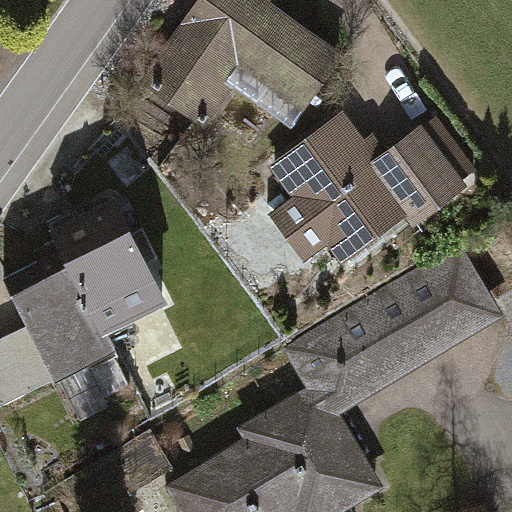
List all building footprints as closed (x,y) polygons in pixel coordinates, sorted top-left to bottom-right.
[(207,0),(155,85),(222,126),(244,90),(308,129),(355,53),(283,8),(287,0),(207,0)] [(364,114),(283,170),(353,273),(488,182),(447,122),(394,158),(364,114)] [(137,204),(77,233),(85,251),(126,333),(186,304),(137,204)] [(324,388),(338,414),(511,318),(511,311),(474,250),(292,354),(314,394),(324,388)] [(126,333),(85,251),(18,284),(41,331),(70,389),(137,356),(126,333)] [(70,389),(41,331),(0,351),(0,385),(15,416),(70,389)] [(251,441),(165,489),(177,511),(338,511),(380,489),(338,414),(324,388),(314,394),(245,432),(251,441)]
